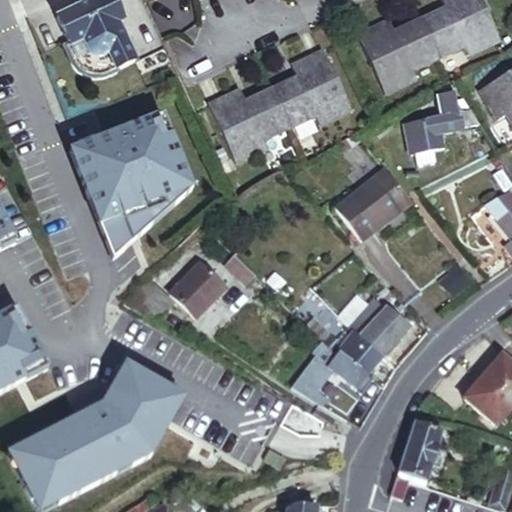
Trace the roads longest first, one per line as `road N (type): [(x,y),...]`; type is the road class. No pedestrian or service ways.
road 1 (residential): [(353,511),(366,451),(389,408),(438,347),(511,291)]
road 2 (residential): [(337,0),(180,69)]
